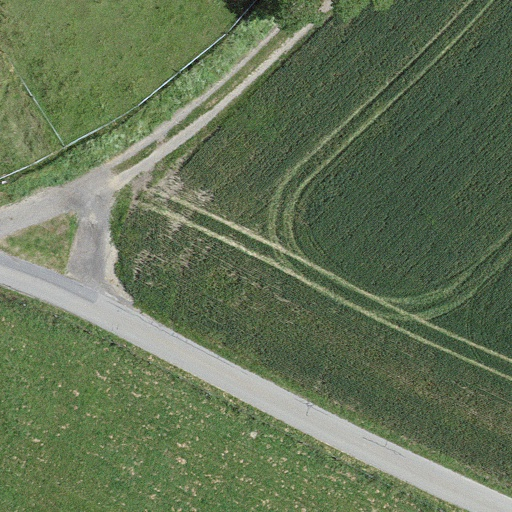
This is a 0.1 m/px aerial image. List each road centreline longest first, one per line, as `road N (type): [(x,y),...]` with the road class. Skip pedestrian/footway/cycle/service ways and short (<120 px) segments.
road 1 (unclassified): [(0,268),(511,492)]
road 2 (track): [(321,0),(167,140),(91,186),(0,223)]
